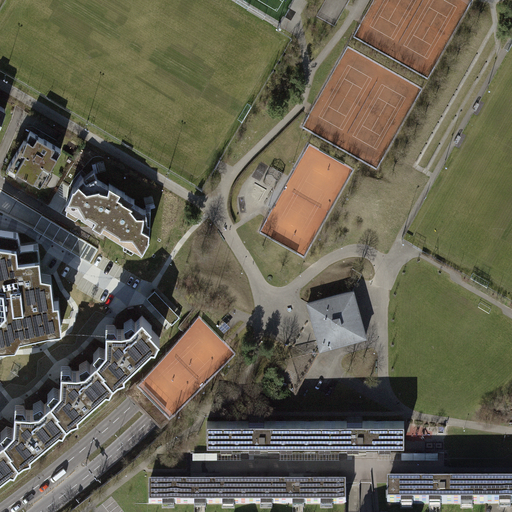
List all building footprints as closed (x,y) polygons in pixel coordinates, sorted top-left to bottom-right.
[(0,93),(0,99),(6,103),(9,97),(0,93)] [(61,149),(30,131),(26,141),(24,140),(9,165),(40,184),(61,149)] [(82,215),(81,216),(122,240),(123,239),(133,239),(141,251),(152,239),(149,237),(150,223),(144,221),(141,211),(142,210),(122,188),(96,182),(95,183),(87,185),(80,178),(72,189),(64,205),(78,206),(82,215)] [(0,342),(15,342),(20,334),(52,327),(62,326),(58,298),(54,298),(51,273),(42,271),(38,242),(21,244),(18,231),(0,227),(0,342)] [(156,290),(148,298),(172,324),(180,316),(156,290)] [(353,290),(308,303),(314,325),(321,348),(366,336),(353,290)] [(104,369),(114,380),(160,337),(150,327),(152,325),(142,315),(141,316),(130,327),(123,329),(106,328),(106,347),(97,358),(105,367),(104,369)] [(57,409),(67,421),(114,380),(104,369),(105,367),(97,358),(85,368),(77,370),(61,369),(60,387),(51,398),(59,408),(57,409)] [(10,449),(19,460),(67,421),(57,409),(59,408),(51,398),(39,408),(31,409),(15,408),(14,426),(4,436),(12,448),(10,449)] [(402,420),(303,421),(303,442),(402,442),(402,420)] [(303,421),(205,421),(205,442),(303,442),(303,421)] [(0,475),(19,460),(10,449),(12,448),(4,436),(0,439),(0,475)] [(187,482),(147,482),(147,504),(203,504),(245,504),(245,482),(187,482)] [(344,482),(245,482),(245,504),(301,504),(344,504),(344,482)] [(486,482),(387,482),(387,504),(486,504),(486,482)] [(511,482),(486,482),(486,504),(511,503),(511,482)]
